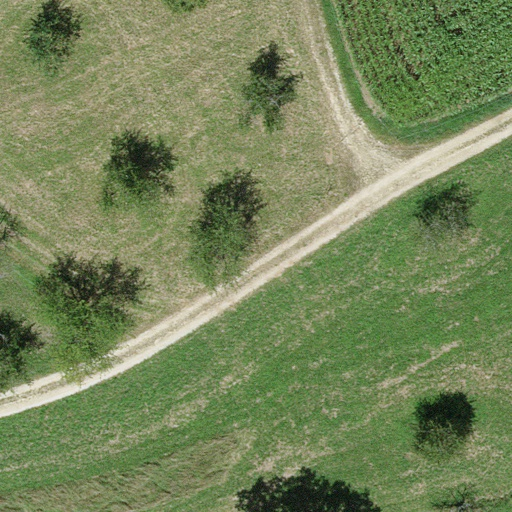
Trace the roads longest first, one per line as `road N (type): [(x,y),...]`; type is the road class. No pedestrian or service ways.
road 1 (track): [(0,403),(144,349),(407,176),(511,117)]
road 2 (track): [(407,176),(347,127),(310,0)]
